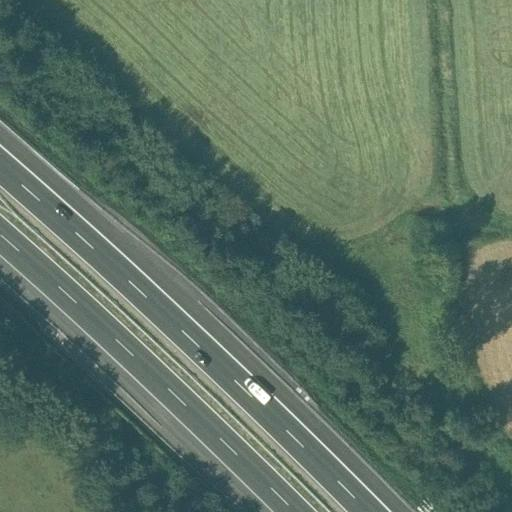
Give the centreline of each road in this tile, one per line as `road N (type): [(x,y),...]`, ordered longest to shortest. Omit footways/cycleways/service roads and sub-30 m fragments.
road 1 (motorway): [(371,511),(0,165)]
road 2 (motorway): [(0,235),(299,511)]
